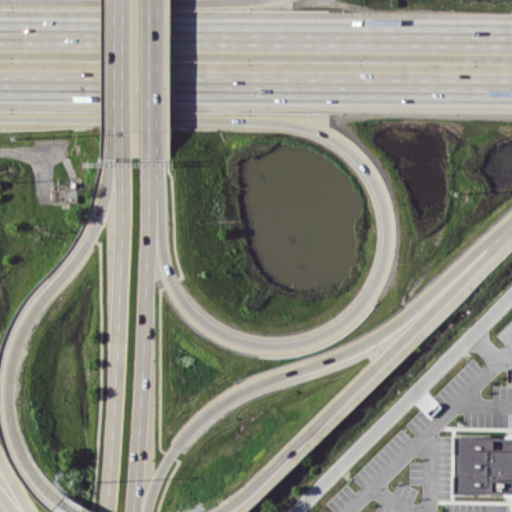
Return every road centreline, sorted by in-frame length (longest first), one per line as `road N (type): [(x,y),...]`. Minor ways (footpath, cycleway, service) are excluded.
road 1 (motorway): [(0,117),(280,119),(319,128),(349,147),(385,206),(382,273),(365,303),(307,341),(233,337),(178,291),(152,180)]
road 2 (motorway): [(0,83),(511,86)]
road 3 (motorway): [(511,35),(0,32)]
road 4 (motorway): [(147,511),(176,444),(217,403),(387,328),(511,221)]
road 5 (motorway): [(222,511),(511,226)]
road 6 (motorway): [(120,152),(88,245),(27,318),(9,366),(18,445),(60,502)]
road 7 (secondary): [(120,152),(104,511)]
road 8 (secondary): [(134,511),(152,180)]
road 9 (motorway): [(236,0),(0,0)]
road 10 (secondary): [(153,156),(152,0)]
road 11 (secondary): [(120,0),(120,152)]
